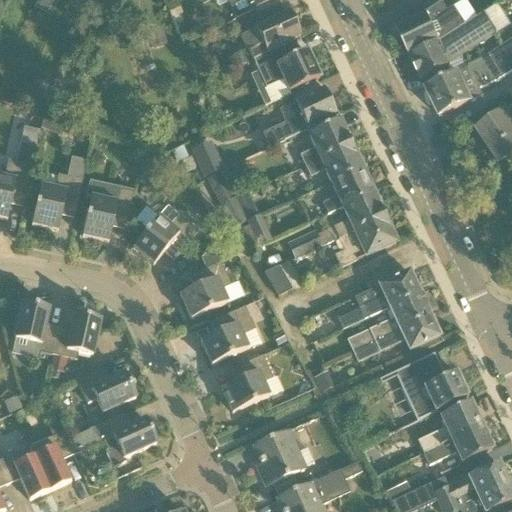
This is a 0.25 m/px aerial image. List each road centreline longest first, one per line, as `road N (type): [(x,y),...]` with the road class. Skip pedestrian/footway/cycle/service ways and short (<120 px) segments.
road 1 (residential): [(492,331),(336,0)]
road 2 (residential): [(204,469),(126,306),(102,289),(0,267)]
